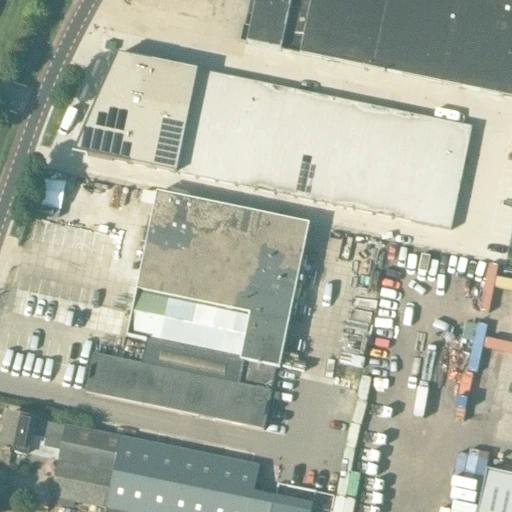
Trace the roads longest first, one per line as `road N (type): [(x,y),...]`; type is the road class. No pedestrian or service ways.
road 1 (unknown): [(25,144),(382,228),(455,237),(472,224),(487,139),(475,115),(263,73),(65,46)]
road 2 (unknown): [(0,393),(252,446),(300,441),(311,421),(338,278)]
road 3 (unclassified): [(0,213),(86,0)]
